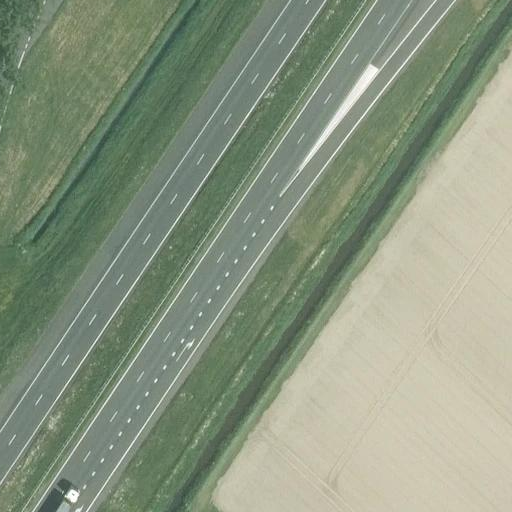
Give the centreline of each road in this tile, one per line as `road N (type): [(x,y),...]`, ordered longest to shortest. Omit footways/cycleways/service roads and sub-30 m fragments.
road 1 (motorway): [(306,0),(0,455)]
road 2 (motorway): [(49,511),(264,190)]
road 3 (motorway): [(264,190),(381,78),(448,0)]
road 4 (motorway): [(264,190),(395,0)]
